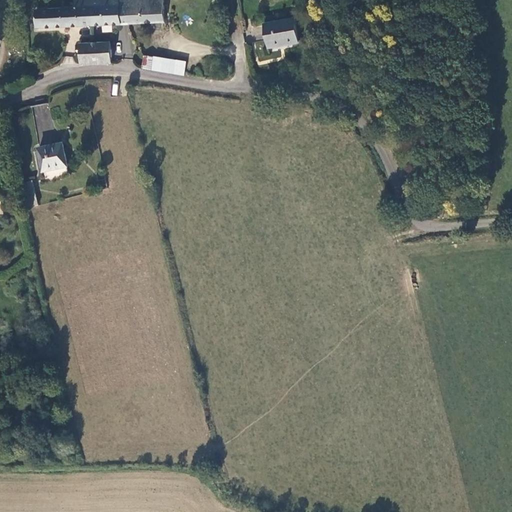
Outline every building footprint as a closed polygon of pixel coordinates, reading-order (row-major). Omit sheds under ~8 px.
[(92,26),(91,0),(86,0),(84,0),(76,0),(76,9),(38,11),(38,28),(92,26)] [(91,0),(92,26),(122,25),(119,0),(91,0)] [(126,0),(119,0),(122,25),(130,24),(126,0)] [(126,0),(130,24),(165,23),(163,0),(126,0)] [(263,27),(269,53),(280,50),(280,47),(297,44),(291,21),(263,27)] [(82,65),(112,65),(111,45),(81,45),(81,48),(82,65)] [(142,69),(185,75),(187,64),(174,61),(144,57),(142,69)] [(39,149),(44,172),(68,168),(63,144),(39,149)] [(31,180),(23,182),(27,197),(32,195),(35,205),(38,204),(31,180)]
